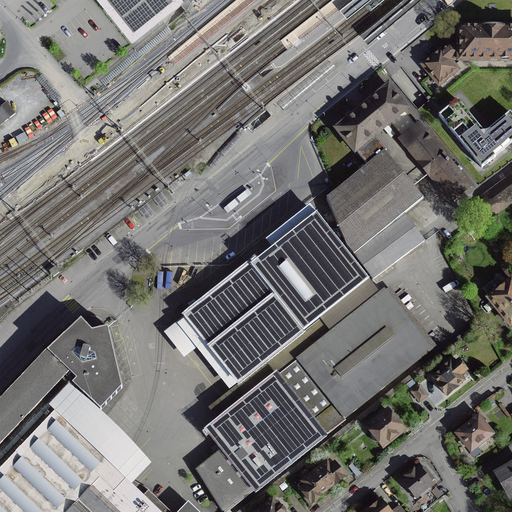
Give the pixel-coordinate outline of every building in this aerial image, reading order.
[(106,0),(132,32),(171,0),(106,0)] [(351,0),(341,9),(346,16),(365,0),(351,0)] [(399,0),(359,33),(364,38),(366,36),(369,40),(416,0),(399,0)] [(439,52),(423,65),(431,75),(439,85),(457,70),(451,62),(454,60),(511,60),(511,28),(460,27),(460,38),(458,38),(458,45),(449,45),(442,51),(441,50),(439,52)] [(423,198),(385,151),(387,150),(374,135),(407,108),(389,86),(337,129),(367,165),(327,199),(347,245),(373,280),(425,240),(405,213),(423,198)] [(485,133),(458,100),(439,116),(482,168),(511,143),(511,114),(510,112),(485,133)] [(7,102),(1,106),(10,118),(16,114),(7,102)] [(419,123),(399,139),(435,182),(451,201),(470,186),(454,167),(454,166),(419,123)] [(511,176),(491,192),(503,208),(511,201),(511,176)] [(491,217),(503,208),(491,192),(483,198),(486,204),(491,217)] [(483,198),(472,206),(476,211),(486,204),(483,198)] [(326,314),(273,248),(186,317),(238,383),(325,314),(326,314)] [(55,266),(49,271),(53,277),(59,272),(55,266)] [(511,325),(511,279),(511,280),(505,285),(498,277),(483,289),(490,297),(489,298),(511,325),(511,324),(511,325)] [(298,360),(344,418),(431,350),(385,291),(313,348),(298,360)] [(87,326),(81,319),(0,402),(0,511),(170,511),(148,490),(143,496),(126,480),(127,479),(56,411),(77,389),(100,411),(122,388),(108,327),(99,330),(98,325),(91,323),(87,326)] [(344,418),(298,360),(298,359),(278,375),(278,376),(220,422),(210,430),(221,445),(213,452),(218,459),(200,473),(224,511),(227,511),(256,489),(325,434),(344,418)] [(467,370),(459,361),(453,365),(451,362),(441,369),(442,370),(434,377),(440,384),(439,385),(440,387),(439,387),(444,394),(445,393),(446,394),(447,394),(448,395),(457,387),(456,386),(464,380),(460,376),(467,370)] [(420,385),(412,392),(420,402),(428,395),(420,385)] [(378,441),(379,441),(384,446),(404,430),(399,424),(399,423),(399,422),(399,421),(398,420),(397,419),(396,418),(395,418),(394,418),(388,410),(368,427),(371,431),(371,432),(371,433),(370,434),(371,435),(371,436),(371,437),(372,438),(372,439),(373,440),(374,440),(375,441),(376,441),(377,441),(378,441)] [(479,418),(459,433),(471,449),(491,433),(479,418)] [(327,462),(315,472),(328,489),(335,483),(336,484),(346,476),(335,462),(331,466),(327,462)] [(511,466),(500,473),(508,485),(505,487),(511,496),(511,495),(511,466)] [(408,474),(408,477),(402,481),(416,498),(433,484),(431,481),(434,479),(427,471),(425,473),(420,467),(415,471),(412,471),(408,474)] [(322,494),(328,489),(315,472),(302,482),(305,486),(300,489),(312,503),(313,502),(322,495),(322,494)] [(287,511),(278,501),(276,498),(273,500),(257,511),(287,511)] [(402,511),(398,506),(392,511),(381,499),(370,508),(367,507),(364,510),(363,511),(402,511)]
